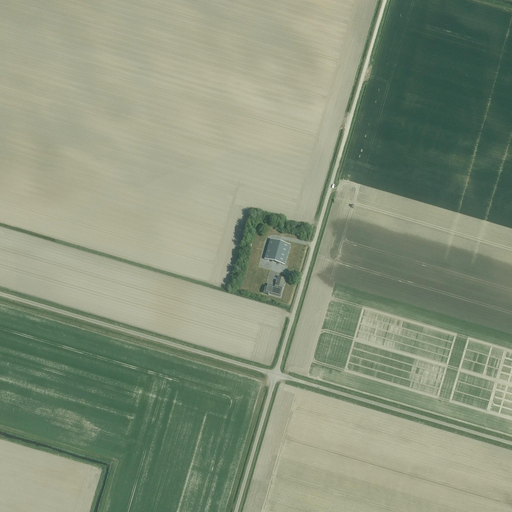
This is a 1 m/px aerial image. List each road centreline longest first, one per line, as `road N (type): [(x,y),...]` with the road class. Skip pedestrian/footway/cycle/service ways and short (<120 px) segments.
road 1 (unclassified): [(275,374),(385,0)]
road 2 (unclassified): [(275,374),(0,293)]
road 3 (unclassified): [(511,446),(275,374)]
road 4 (unclassified): [(235,511),(275,374)]
